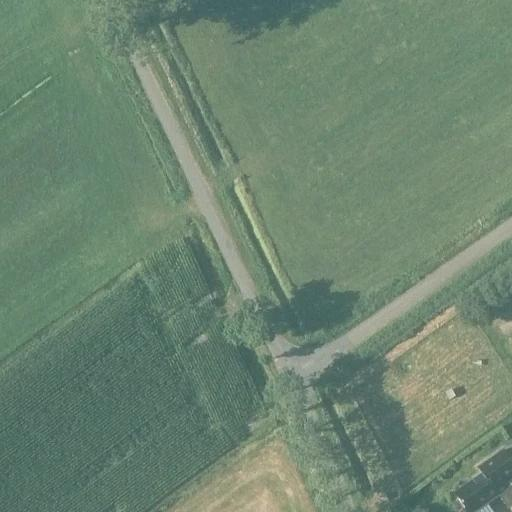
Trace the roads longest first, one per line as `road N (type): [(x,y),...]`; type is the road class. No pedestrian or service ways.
road 1 (unclassified): [(288,383),(107,0)]
road 2 (unclassified): [(288,383),(511,223)]
road 3 (unclassified): [(346,511),(288,383)]
